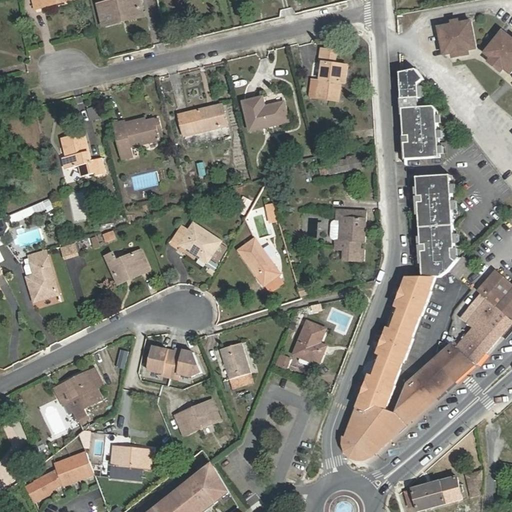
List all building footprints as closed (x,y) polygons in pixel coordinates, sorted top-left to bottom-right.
[(56,0),(44,3),(43,0),(34,0),(37,9),(57,4),(56,0)] [(122,18),(144,13),(140,0),(118,0),(118,1),(100,5),(105,25),(123,21),(122,18)] [(144,16),(144,13),(122,18),(123,21),(144,16)] [(445,25),(450,52),(458,50),(474,47),(482,46),(477,19),(465,21),(458,22),(445,25)] [(511,37),(506,32),(489,53),(495,59),(501,64),(507,69),(511,72),(511,37)] [(323,62),(318,98),(340,101),(343,83),(346,83),(349,66),(336,64),(338,51),(322,49),(320,62),(323,62)] [(501,64),(495,59),(492,63),(498,68),(501,64)] [(498,68),(504,73),(507,69),(501,64),(498,68)] [(423,99),(422,84),(427,80),(420,70),(403,74),(405,100),(408,100),(423,99)] [(264,97),(244,101),(251,131),(290,121),(286,102),(266,107),(264,97)] [(180,114),(185,136),(229,126),(224,104),(180,114)] [(437,107),(406,109),(409,160),(443,158),(443,155),(443,147),(442,139),(442,132),(441,124),(441,117),(440,110),(437,107)] [(127,126),(126,123),(126,121),(116,124),(124,158),(134,156),(132,147),(161,140),(156,119),(147,121),(127,126)] [(68,157),(64,158),(67,169),(81,166),(83,176),(97,173),(98,175),(106,174),(102,158),(91,160),(85,133),(63,138),(68,157)] [(329,163),(331,174),(364,167),(361,155),(348,157),(349,160),(329,163)] [(454,176),(420,178),(421,188),(421,193),(455,191),(454,186),(454,176)] [(455,191),(421,193),(421,196),(421,197),(422,213),(423,231),(456,229),(455,210),(455,203),(455,194),(455,191)] [(245,198),(238,211),(245,215),(252,202),(245,198)] [(366,242),(368,212),(338,210),(337,220),(340,221),(340,232),(343,232),(343,241),(366,242)] [(4,219),(0,220),(0,235),(9,233),(4,219)] [(181,245),(208,262),(222,242),(195,224),(181,245)] [(456,229),(423,231),(423,238),(423,245),(423,246),(424,262),(424,278),(437,279),(439,280),(449,270),(457,262),(454,260),(454,250),(457,250),(457,249),(457,243),(457,236),(456,229)] [(113,231),(102,235),(106,244),(117,240),(113,231)] [(90,239),(93,249),(100,247),(97,237),(90,239)] [(241,250),(265,285),(281,274),(257,239),(241,250)] [(79,252),(75,242),(61,247),(64,257),(79,252)] [(35,275),(28,277),(35,302),(60,295),(48,251),(30,256),(35,275)] [(109,256),(119,278),(147,265),(141,251),(118,261),(115,253),(109,256)] [(449,270),(458,279),(472,265),(463,256),(461,259),(457,262),(449,270)] [(147,265),(119,278),(121,284),(149,271),(147,265)] [(511,283),(500,274),(482,294),(464,315),(469,319),(466,322),(474,329),(458,347),(475,363),(477,364),(511,324),(511,283)] [(383,356),(381,363),(375,377),(372,376),(368,386),(371,387),(368,393),(366,392),(359,409),(368,412),(379,406),(387,409),(402,371),(404,365),(405,363),(405,364),(414,341),(414,340),(433,293),(432,292),(437,279),(424,278),(414,278),(409,278),(403,293),(406,294),(404,299),(401,298),(398,308),(401,309),(393,330),(390,329),(386,339),(388,340),(386,346),(384,345),(380,355),(383,356)] [(311,286),(301,288),(303,299),(314,296),(311,286)] [(401,309),(398,308),(390,329),(393,330),(401,309)] [(319,349),(321,344),(327,330),(309,322),(295,354),(320,366),(326,352),(319,349)] [(436,356),(455,381),(475,363),(458,347),(452,342),(451,343),(436,356)] [(222,350),(234,389),(255,383),(244,344),(222,350)] [(328,347),(321,344),(319,349),(326,352),(328,347)] [(177,352),(154,345),(148,369),(162,373),(162,375),(170,378),(177,352)] [(195,354),(178,349),(177,352),(170,378),(178,380),(179,375),(190,378),(203,373),(195,354)] [(280,353),(275,365),(287,370),(292,358),(280,353)] [(375,377),(381,363),(383,356),(380,355),(372,376),(375,377)] [(453,383),(455,381),(436,356),(433,359),(453,383)] [(368,412),(359,409),(355,420),(350,431),(347,442),(347,443),(347,446),(347,449),(348,451),(350,454),(352,456),(355,457),(358,458),(361,458),(365,458),(365,457),(375,450),(453,383),(433,359),(422,370),(410,380),(404,395),(399,410),(398,412),(387,409),(379,406),(368,412)] [(67,388),(58,393),(64,406),(79,398),(85,409),(104,399),(99,388),(105,385),(97,369),(66,385),(67,388)] [(179,417),(186,434),(220,420),(213,403),(179,417)] [(114,466),(151,470),(154,451),(116,447),(114,466)] [(62,491),(65,489),(65,490),(96,478),(88,457),(57,469),(60,476),(38,487),(38,488),(30,493),(37,507),(47,502),(46,500),(63,491),(62,491)] [(173,493),(189,511),(199,511),(198,511),(212,500),(216,504),(231,491),(213,461),(173,493)] [(499,473),(511,475),(511,464),(500,462),(499,473)] [(466,475),(472,498),(480,496),(482,470),(466,475)] [(458,477),(413,489),(418,511),(420,511),(464,500),(458,477)] [(189,511),(173,493),(148,511),(189,511)] [(206,511),(216,504),(212,500),(198,511),(199,511),(206,511)]
